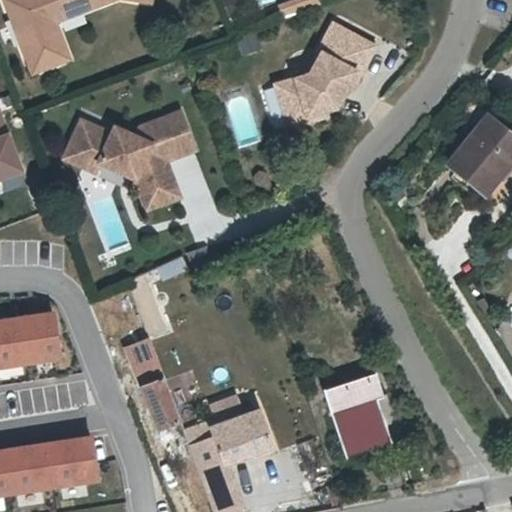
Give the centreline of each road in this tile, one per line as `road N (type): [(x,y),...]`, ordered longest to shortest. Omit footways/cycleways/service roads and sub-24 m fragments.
road 1 (residential): [(467,0),(448,57),(352,181),(348,204),(444,413),(497,487)]
road 2 (residential): [(497,487),(361,511)]
